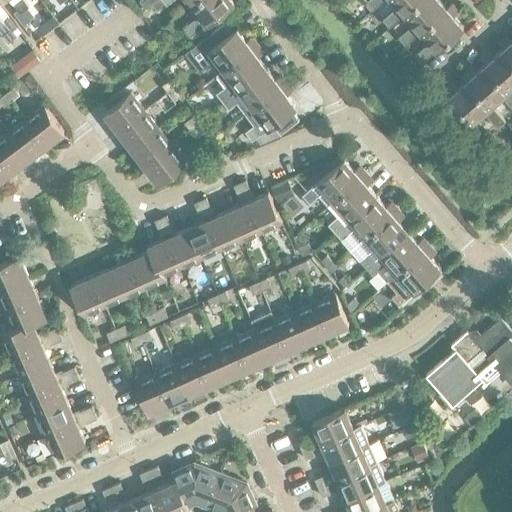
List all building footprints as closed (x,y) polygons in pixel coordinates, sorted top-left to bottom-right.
[(11,0),(18,8),(15,11),(29,29),(37,24),(32,18),(36,15),(29,5),(25,0),(11,0)] [(171,0),(189,0),(191,3),(194,0),(155,0),(152,2),(158,9),(161,7),(163,9),(168,5),(167,4),(171,0)] [(194,0),(191,3),(200,14),(184,26),(190,35),(235,1),(234,0),(194,0)] [(373,8),(382,0),(366,0),(367,0),(373,8)] [(389,26),(405,13),(404,12),(418,0),(393,0),(398,5),(382,18),(389,26)] [(405,44),(421,31),(420,30),(447,7),(447,6),(441,0),(418,0),(404,12),(405,13),(414,23),(398,36),(405,44)] [(420,30),(421,31),(429,41),(414,54),(421,62),(436,49),(437,49),(464,26),(454,14),(459,9),(452,1),(447,6),(447,7),(420,30)] [(0,29),(8,41),(17,34),(0,11),(0,29)] [(216,57),(224,68),(258,42),(252,35),(246,39),(237,27),(218,41),(211,32),(185,51),(199,70),(216,57)] [(499,41),(504,46),(511,54),(511,39),(507,34),(499,41)] [(216,92),(222,100),(267,66),(258,55),(264,50),(258,42),(224,68),(217,74),(225,85),(216,92)] [(481,57),(486,62),(510,89),(510,88),(511,86),(511,54),(504,46),(494,55),(489,50),(481,57)] [(463,72),(468,78),(492,105),(492,104),(502,95),(511,106),(511,90),(510,88),(510,89),(486,62),(476,71),(471,65),(463,72)] [(238,101),(246,112),(288,81),(282,73),(276,77),(267,66),(222,100),(228,108),(238,101)] [(162,84),(168,91),(176,85),(170,77),(162,84)] [(468,78),(458,87),(453,81),(445,88),(450,94),(449,94),(473,121),(484,111),(497,127),(505,120),(492,104),(492,105),(468,78)] [(288,81),(246,112),(255,123),(246,130),(252,139),(273,123),(281,133),(300,118),(292,109),(297,105),(287,93),(293,88),(288,81)] [(14,85),(6,91),(12,99),(20,94),(14,85)] [(176,85),(168,91),(174,99),(182,93),(176,85)] [(12,99),(6,91),(0,96),(0,99),(4,105),(12,99)] [(105,111),(118,129),(145,108),(131,91),(105,111)] [(44,104),(26,117),(45,145),(64,131),(44,104)] [(118,129),(131,146),(158,126),(145,108),(118,129)] [(185,121),(191,128),(198,123),(192,115),(185,121)] [(26,117),(9,130),(29,157),(45,145),(26,117)] [(198,123),(191,128),(196,136),(204,131),(198,123)] [(131,146),(145,164),(172,143),(158,126),(131,146)] [(9,130),(0,137),(0,154),(12,170),(29,157),(9,130)] [(172,143),(145,164),(158,182),(185,161),(172,143)] [(0,154),(0,179),(12,170),(0,154)] [(319,194),(329,204),(367,171),(360,163),(355,168),(345,157),(303,194),(310,202),(319,194)] [(329,223),(335,231),(377,194),(368,183),(373,178),(367,171),(329,204),(338,215),(329,223)] [(240,181),(246,194),(252,191),(246,178),(240,181)] [(246,194),(240,181),(234,184),(239,197),(246,194)] [(269,190),(248,199),(262,230),(282,221),(269,190)] [(350,230),(359,241),(399,207),(392,199),(386,204),(377,194),(335,231),(342,238),(350,230)] [(207,196),(200,199),(206,211),(212,209),(207,196)] [(206,211),(200,199),(194,201),(200,214),(206,211)] [(248,199),(228,208),(242,239),(262,230),(248,199)] [(360,259),(367,267),(409,230),(399,219),(405,214),(399,207),(359,241),(369,251),(360,259)] [(228,208),(209,217),(222,248),(242,239),(228,208)] [(161,216),(167,229),(173,226),(167,213),(161,216)] [(167,229),(161,216),(155,219),(160,232),(167,229)] [(209,217),(189,226),(202,256),(222,248),(209,217)] [(189,226),(169,234),(183,265),(202,256),(189,226)] [(378,270),(387,280),(430,243),(424,236),(418,241),(409,230),(367,267),(373,274),(378,270)] [(148,243),(150,248),(151,248),(163,274),(164,273),(183,265),(169,234),(148,243)] [(298,242),(303,255),(313,250),(307,237),(298,242)] [(430,243),(387,280),(397,291),(392,295),(399,304),(441,267),(431,255),(437,250),(430,243)] [(150,248),(131,256),(145,287),(166,278),(164,273),(163,274),(151,248),(150,248)] [(0,261),(0,286),(29,274),(20,253),(0,261)] [(131,256),(112,265),(125,296),(145,287),(131,256)] [(306,259),(297,263),(301,272),(310,268),(306,259)] [(301,272),(297,263),(289,266),(293,275),(301,272)] [(112,265),(92,274),(106,305),(125,296),(112,265)] [(0,286),(0,291),(7,307),(38,294),(29,274),(0,286)] [(106,305),(92,274),(71,283),(85,314),(106,305)] [(267,276),(258,280),(262,289),(271,285),(267,276)] [(262,289),(258,280),(249,284),(253,293),(262,289)] [(225,289),(216,293),(220,302),(229,299),(225,289)] [(335,292),(315,301),(328,332),(349,323),(335,292)] [(220,302),(216,293),(208,297),(211,306),(220,302)] [(7,307),(15,326),(16,327),(33,319),(33,321),(47,314),(38,294),(7,307)] [(350,311),(360,303),(354,296),(346,303),(350,311)] [(315,301),(295,310),(309,341),(328,332),(315,301)] [(164,306),(155,310),(159,319),(168,315),(164,306)] [(159,319),(155,310),(146,314),(150,323),(159,319)] [(295,310),(275,318),(289,349),(309,341),(295,310)] [(188,311),(179,315),(183,324),(192,321),(188,311)] [(468,329),(452,343),(456,347),(427,373),(453,402),(482,376),(486,381),(501,368),(511,380),(511,335),(510,334),(511,332),(511,326),(501,314),(476,337),(468,329)] [(183,324),(179,315),(170,319),(174,328),(183,324)] [(275,318),(255,327),(269,358),(289,349),(275,318)] [(1,332),(11,353),(42,339),(33,321),(33,319),(16,327),(15,326),(1,332)] [(124,324),(116,328),(119,336),(128,332),(124,324)] [(44,331),(47,337),(60,332),(57,325),(44,331)] [(255,327),(236,336),(249,367),(269,358),(255,327)] [(119,336),(116,328),(107,331),(111,340),(119,336)] [(148,329),(140,333),(144,341),(152,337),(148,329)] [(50,343),(63,338),(60,332),(47,337),(50,343)] [(144,341),(140,333),(131,337),(135,345),(144,341)] [(236,336),(216,345),(230,375),(249,367),(236,336)] [(11,353),(19,373),(50,359),(42,339),(11,353)] [(216,345),(196,353),(210,384),(230,375),(216,345)] [(196,353),(176,362),(190,393),(210,384),(196,353)] [(19,373),(28,392),(59,379),(50,359),(19,373)] [(176,362),(157,371),(170,402),(190,393),(176,362)] [(62,371),(64,377),(77,371),(75,365),(62,371)] [(80,377),(77,371),(64,377),(67,383),(80,377)] [(170,402),(157,371),(136,380),(150,411),(170,402)] [(28,392),(37,412),(68,399),(59,379),(28,392)] [(37,412),(46,432),(77,418),(68,399),(37,412)] [(79,410),(82,416),(95,411),(92,405),(79,410)] [(322,440),(354,426),(345,407),(313,421),(322,440)] [(9,410),(2,412),(7,424),(14,421),(9,410)] [(97,417),(95,411),(82,416),(84,422),(97,417)] [(77,418),(46,432),(55,453),(86,439),(77,418)] [(330,459),(362,445),(354,426),(322,440),(330,459)] [(299,440),(302,449),(311,445),(307,437),(299,440)] [(0,441),(0,443),(3,451),(12,447),(8,438),(0,441)] [(311,445),(302,449),(306,457),(314,454),(311,445)] [(338,478),(370,464),(362,445),(330,459),(338,478)] [(12,447),(3,451),(7,460),(16,456),(12,447)] [(37,455),(39,460),(46,457),(44,452),(37,455)] [(196,500),(208,504),(220,471),(194,461),(172,471),(176,479),(176,478),(187,504),(188,504),(196,500)] [(346,496),(378,482),(370,464),(338,478),(346,496)] [(157,465),(149,468),(152,477),(161,473),(157,465)] [(152,477),(149,468),(140,472),(144,481),(152,477)] [(219,509),(220,511),(235,511),(248,506),(249,507),(257,504),(247,481),(220,471),(208,504),(219,509)] [(315,478),(319,486),(327,482),(323,474),(315,478)] [(186,511),(191,510),(188,504),(187,504),(176,478),(176,479),(157,487),(167,511),(186,511)] [(120,481),(111,485),(115,494),(124,490),(120,481)] [(327,482),(319,486),(323,494),(331,491),(327,482)] [(353,511),(361,511),(387,501),(378,482),(346,496),(353,511)] [(115,494),(111,485),(103,489),(107,497),(115,494)] [(145,511),(167,511),(157,487),(138,495),(145,511)] [(123,511),(145,511),(138,495),(120,503),(123,511)] [(82,498),(74,501),(78,510),(86,506),(82,498)] [(72,511),(78,510),(74,501),(66,505),(68,511),(72,511)] [(391,511),(387,501),(361,511),(391,511)] [(101,511),(123,511),(120,503),(101,511)]
